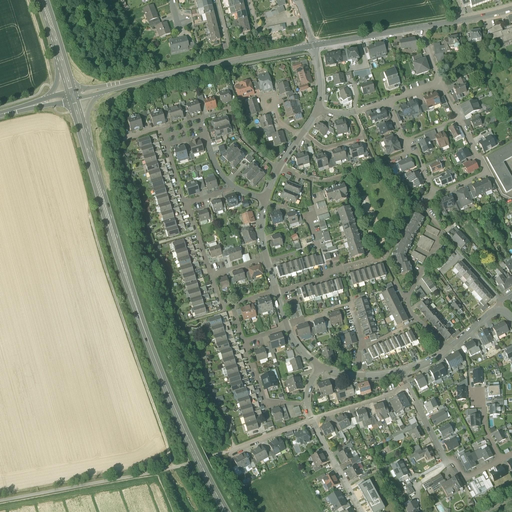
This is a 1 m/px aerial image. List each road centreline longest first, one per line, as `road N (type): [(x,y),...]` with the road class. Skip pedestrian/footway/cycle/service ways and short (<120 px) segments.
road 1 (secondary): [(224,511),(151,352),(81,130)]
road 2 (unclassified): [(0,500),(176,468),(311,418)]
road 3 (tertiary): [(312,46),(124,84)]
road 4 (residential): [(286,327),(351,303),(361,338),(355,376)]
road 5 (residential): [(235,188),(215,165),(202,126),(164,137),(167,145)]
